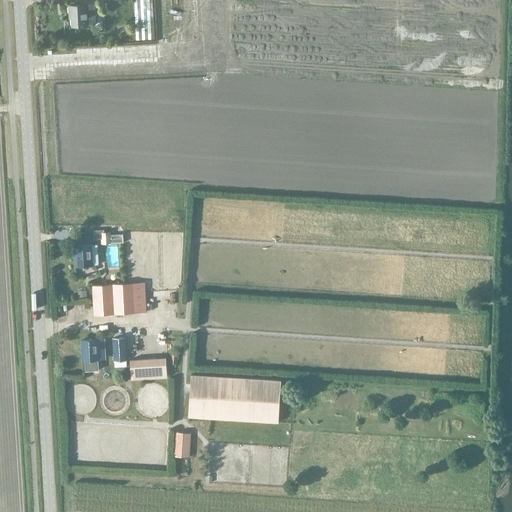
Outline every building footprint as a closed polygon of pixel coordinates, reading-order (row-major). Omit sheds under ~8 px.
[(133,0),(136,40),(154,39),(152,0),(133,0)] [(94,4),(69,5),(69,14),(71,14),(72,26),(95,25),(94,4)] [(104,229),(93,230),(94,239),(101,239),(101,244),(111,243),(123,243),(123,234),(111,234),(111,231),(104,232),(104,229)] [(108,266),(119,265),(117,244),(106,245),(108,266)] [(76,245),(77,257),(75,257),(75,266),(93,265),(91,245),(76,245)] [(94,315),(134,313),(146,312),(144,282),(93,285),(94,315)] [(113,338),(114,353),(126,352),(125,337),(113,338)] [(82,340),(83,360),(98,359),(97,339),(82,340)] [(157,358),(130,360),(131,380),(158,378),(157,358)] [(188,417),(278,422),(281,380),(191,374),(188,417)] [(89,452),(161,456),(163,427),(81,423),(80,428),(78,428),(78,443),(82,443),(82,448),(90,448),(89,452)] [(189,457),(191,433),(175,432),(174,456),(189,457)]
